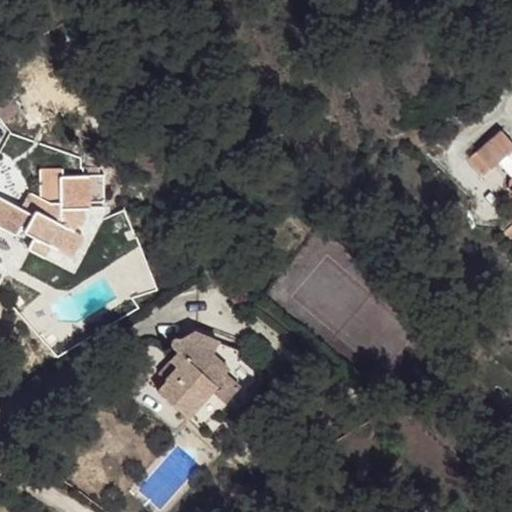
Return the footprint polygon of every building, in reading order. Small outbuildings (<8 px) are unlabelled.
[(26,101),(0,88),(0,111),(11,117),(26,101)] [(511,124),(491,139),(505,159),(511,154),(511,153),(511,124)] [(46,161),(40,189),(53,194),(68,169),(72,172),(70,164),(46,161)] [(81,229),(82,225),(86,203),(89,181),(72,172),(68,169),(53,194),(40,189),(31,185),(19,204),(0,194),(0,223),(15,231),(18,227),(31,234),(27,245),(43,253),(50,241),(57,244),(68,224),(81,229)] [(96,184),(89,181),(86,203),(93,203),(96,184)] [(70,251),(81,229),(68,224),(57,244),(70,251)] [(50,256),(57,244),(50,241),(43,253),(50,256)] [(177,330),(174,337),(175,340),(180,346),(175,354),(180,360),(169,372),(172,375),(167,381),(212,423),(231,403),(249,399),(259,388),(256,385),(261,378),(264,374),(266,369),(267,365),(265,359),(228,325),(224,329),(207,312),(188,330),(182,329),(177,330)]
